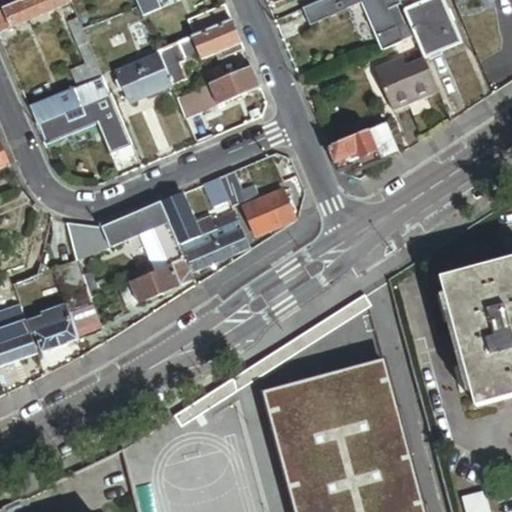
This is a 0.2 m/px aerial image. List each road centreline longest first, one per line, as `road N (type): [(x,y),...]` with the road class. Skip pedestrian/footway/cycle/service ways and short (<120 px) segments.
road 1 (tertiary): [(351,248),(53,435),(0,458)]
road 2 (residential): [(0,90),(41,186),(61,203),(87,209),(114,205),(299,125)]
road 3 (tertiary): [(511,137),(351,248)]
road 4 (residential): [(299,125),(245,0)]
road 5 (residential): [(351,248),(299,125)]
